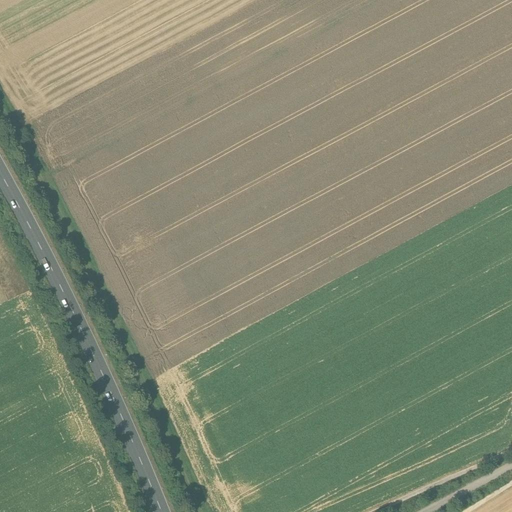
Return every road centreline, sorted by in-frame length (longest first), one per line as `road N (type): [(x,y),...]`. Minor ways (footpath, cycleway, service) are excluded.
road 1 (track): [(0,107),(112,320),(197,511)]
road 2 (primary): [(158,511),(116,405),(0,178)]
road 3 (track): [(374,511),(511,450)]
